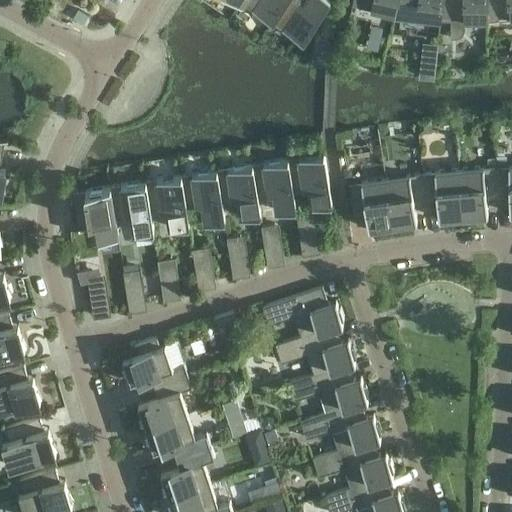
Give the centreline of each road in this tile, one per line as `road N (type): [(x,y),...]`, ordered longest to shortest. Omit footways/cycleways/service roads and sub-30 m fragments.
road 1 (residential): [(102,66),(44,175),(46,236),(69,347)]
road 2 (residential): [(69,347),(346,260)]
road 3 (residential): [(496,511),(508,240)]
road 4 (residential): [(346,260),(433,511)]
road 5 (residential): [(69,347),(126,511)]
road 6 (residential): [(346,260),(508,240)]
